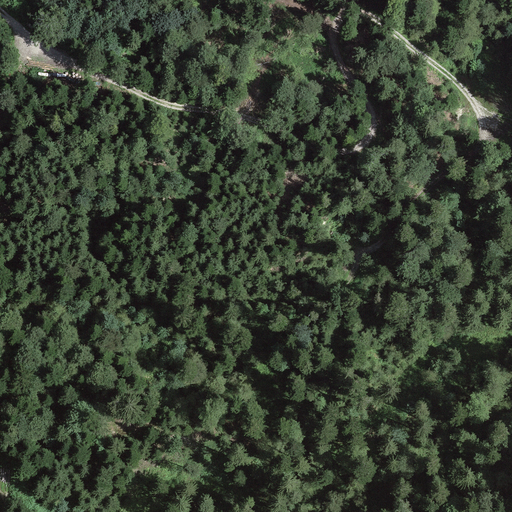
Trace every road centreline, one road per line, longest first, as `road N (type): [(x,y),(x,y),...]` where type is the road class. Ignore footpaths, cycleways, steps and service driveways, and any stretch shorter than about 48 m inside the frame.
road 1 (track): [(0,9),(86,72),(176,105),(252,118),(330,149),(353,149),(371,133),(370,109),(335,41),(338,18),(348,12),(374,19),(445,69),(478,106),(483,132),(472,155),(406,210),(345,288),(322,299),(177,307)]
road 2 (track): [(348,285),(329,359),(329,397),(340,421),(374,419),(430,350)]
